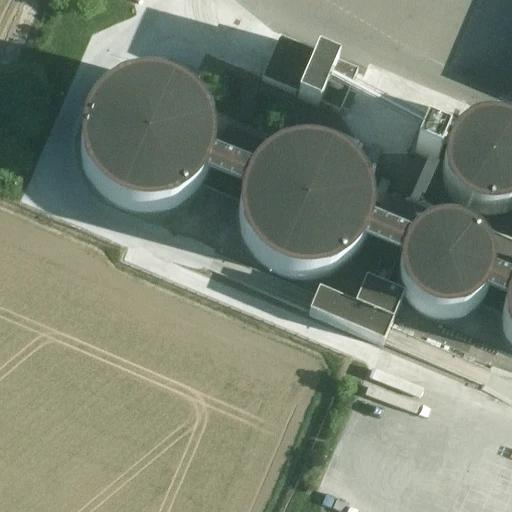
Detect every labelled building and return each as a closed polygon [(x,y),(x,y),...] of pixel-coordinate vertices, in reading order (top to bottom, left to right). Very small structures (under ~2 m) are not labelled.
[(342,108),(356,74),(332,64),(314,56),(279,41),(261,83),(296,97),(315,105),(339,115),(342,108)] [(155,82),(138,81),(119,86),(102,97),(89,112),(80,130),(78,150),(81,170),(91,188),(105,202),(123,212),(142,216),(162,214),(178,207),(192,198),(202,185),(210,170),(213,153),(212,136),(207,120),(198,106),(186,94),(171,86),(155,82)] [(466,129),(455,138),(446,149),(441,163),(440,177),(444,191),(452,203),(463,213),(476,218),(490,220),(504,217),(511,212),(511,131),(508,129),(495,125),(480,125),(466,129)] [(206,180),(203,184),(238,198),(240,192),(242,187),(244,181),(248,176),(251,171),(263,145),(226,130),(210,170),(208,175),(206,180)] [(418,141),(412,156),(431,163),(434,164),(444,139),(422,131),(418,141)] [(335,156),(319,150),(302,149),(285,151),(270,157),(256,168),(246,181),(239,196),(236,213),(237,230),(243,246),(252,260),(264,271),(279,279),(296,283),(313,282),(329,278),(344,270),(356,258),(365,243),(367,237),(368,234),(370,227),(370,210),(367,194),(360,179),(348,166),(335,156)] [(365,243),(362,249),(383,257),(381,262),(394,268),(396,261),(398,262),(399,260),(401,253),(404,249),(406,246),(406,245),(422,210),(383,195),(370,225),(370,227),(368,234),(367,237),(365,243)] [(511,216),(479,230),(496,272),(511,278),(511,216)] [(398,283),(401,294),(408,304),(416,312),(427,318),(438,321),(450,320),(461,317),(472,312),(480,304),(484,299),(486,295),(487,291),(489,288),(490,284),(490,282),(491,270),(488,259),(483,248),(476,239),(466,232),(455,228),(443,227),(431,229),(421,233),(411,240),(406,246),(404,249),(399,260),(398,262),(397,271),(398,283)] [(317,295),(309,317),(319,321),(382,348),(401,301),(384,293),(381,292),(387,280),(376,275),(374,274),(369,286),(364,285),(355,311),(319,296),(317,295)] [(484,299),(480,304),(501,312),(502,308),(504,303),(505,301),(506,299),(508,295),(510,291),(490,282),(490,284),(489,288),(487,291),(486,295),(484,299)] [(511,288),(510,291),(508,295),(506,299),(505,301),(504,303),(502,308),(501,312),(501,318),(502,328),(505,338),(510,346),(511,348),(511,288)]
